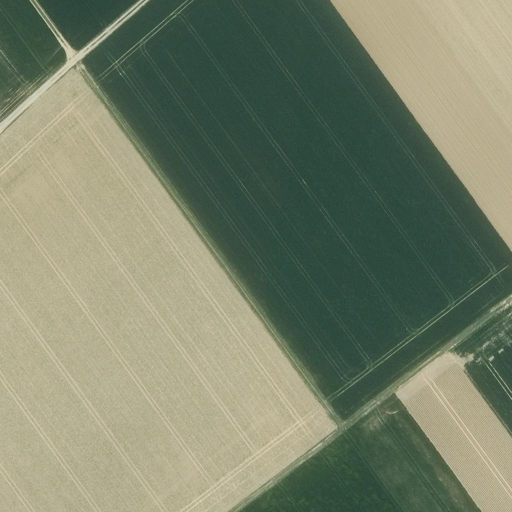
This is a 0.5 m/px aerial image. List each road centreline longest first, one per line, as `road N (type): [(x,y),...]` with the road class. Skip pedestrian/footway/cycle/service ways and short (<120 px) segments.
road 1 (track): [(31,0),(342,429)]
road 2 (track): [(342,429),(511,300)]
road 3 (track): [(0,128),(145,0)]
road 4 (track): [(342,429),(237,511)]
